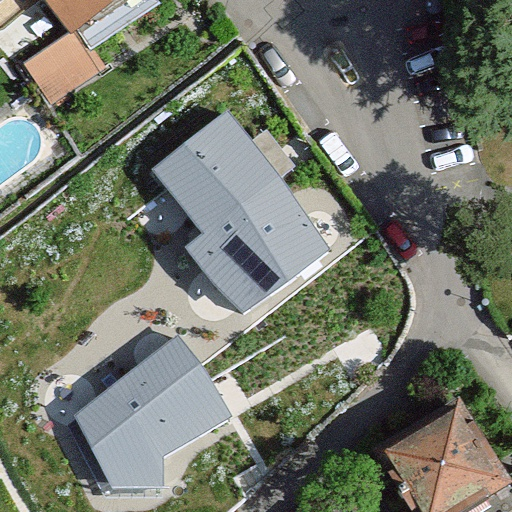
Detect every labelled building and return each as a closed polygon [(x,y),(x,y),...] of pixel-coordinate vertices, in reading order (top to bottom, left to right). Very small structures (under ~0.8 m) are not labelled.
[(40,0),(66,30),(71,37),(76,33),(115,0),(40,0)] [(66,30),(20,62),(51,105),(102,70),(76,33),(71,37),(66,30)] [(231,123),(146,182),(242,317),(326,258),(231,123)] [(177,350),(69,417),(121,499),(228,432),(177,350)] [(511,465),(467,393),(381,446),(421,511),(471,511),(511,487),(511,465)]
